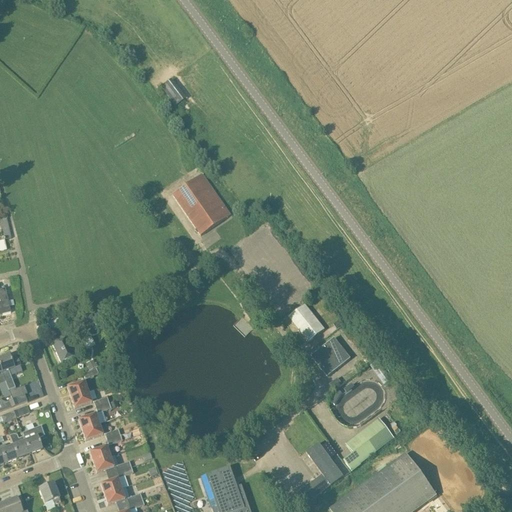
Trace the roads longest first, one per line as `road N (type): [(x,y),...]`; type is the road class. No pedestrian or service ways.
road 1 (secondary): [(511,440),(183,0)]
road 2 (unclassified): [(293,511),(292,479),(263,442),(316,398),(317,380),(230,261)]
road 3 (residential): [(72,457),(29,328)]
